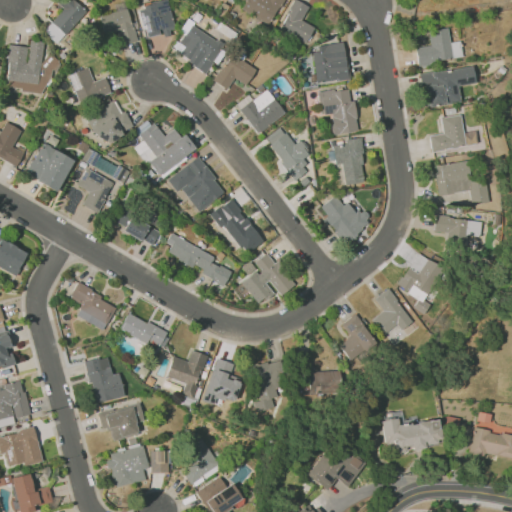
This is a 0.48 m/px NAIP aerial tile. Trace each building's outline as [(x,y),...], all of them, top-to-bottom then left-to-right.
[(56,44),(86,11),(73,0),(59,0),(58,2),(64,8),(42,30),(56,44)] [(174,32),(167,0),(166,0),(136,6),(143,38),(160,34),(161,35),(174,32)] [(280,0),(242,0),(238,9),(270,24),(280,0)] [(305,43),(313,26),(300,21),(307,6),(294,0),(291,0),(278,30),(305,43)] [(104,37),(113,34),(116,46),(136,41),(125,2),(114,4),(117,12),(99,17),(104,37)] [(204,72),(222,45),(190,24),(172,51),(204,72)] [(414,47),(416,64),(462,59),(460,41),(448,42),(447,27),(427,30),(429,45),(414,47)] [(8,45),(4,88),(45,92),(47,69),(58,70),(59,57),(42,56),(43,41),(28,40),(28,46),(8,45)] [(342,42),(310,46),(315,83),(347,79),(342,42)] [(212,81),(225,89),(233,78),(244,85),(255,69),(230,53),(212,81)] [(474,83),(471,66),(420,73),(424,107),(459,102),(457,86),(474,83)] [(109,93),(104,77),(92,81),(87,67),(67,74),(78,104),(109,93)] [(357,131),(353,100),(349,100),(347,88),(317,92),(320,114),(329,113),(332,134),(357,131)] [(257,134),(283,112),(264,89),(238,110),(257,134)] [(85,115),(101,145),(131,129),(115,99),(85,115)] [(431,153),(465,145),(457,113),(438,118),(442,133),(427,136),(431,153)] [(20,130),(5,122),(0,130),(0,158),(15,167),(23,153),(11,146),(20,130)] [(195,150),(183,133),(178,137),(172,128),(162,135),(153,123),(137,134),(142,140),(134,146),(158,178),(195,150)] [(293,180),(307,170),(300,160),(308,154),(298,140),(292,145),(279,127),(263,138),(293,180)] [(343,184),(364,182),(359,139),(331,142),(334,164),(341,164),(343,184)] [(24,174),(56,191),(73,159),(41,142),(24,174)] [(195,156),(166,180),(176,192),(179,189),(198,211),(223,190),(195,156)] [(433,165),(436,195),(468,191),(470,205),(487,203),(485,179),(468,181),(466,161),(433,165)] [(112,182),(85,167),(75,185),(88,192),(81,205),(96,213),(112,182)] [(319,207),(326,216),(323,219),(343,243),(370,221),(359,208),(354,212),(346,202),(342,205),(333,195),(319,207)] [(215,210),(223,221),(220,223),(239,248),(256,235),(228,200),(215,210)] [(152,245),(159,228),(119,212),(114,223),(123,226),(121,232),(152,245)] [(479,236),(480,220),(434,217),(433,232),(446,233),(445,238),(455,239),(454,244),(464,245),(465,235),(479,236)] [(213,256),(172,234),(163,251),(201,271),(199,273),(222,286),(230,271),(211,261),(213,256)] [(0,268),(16,275),(26,249),(0,238),(0,268)] [(395,287),(422,302),(441,267),(414,252),(395,287)] [(293,285),(276,260),(272,263),(265,253),(251,262),(249,260),(240,267),(247,277),(240,282),(255,304),(274,291),(277,296),(293,285)] [(75,316),(102,330),(115,305),(75,284),(68,297),(81,303),(75,316)] [(412,320),(385,288),(372,299),(381,310),(370,320),(382,335),(395,324),(400,330),(412,320)] [(118,330),(162,348),(168,331),(125,313),(118,330)] [(339,324),(348,336),(337,344),(349,361),(374,342),(353,314),(339,324)] [(0,368),(12,364),(6,346),(10,345),(3,326),(0,326),(0,368)] [(204,355),(189,350),(187,361),(171,356),(165,377),(184,383),(181,394),(192,397),(204,355)] [(123,397),(117,372),(110,374),(106,356),(83,361),(93,403),(123,397)] [(246,367),(257,411),(272,407),(270,398),(276,396),(274,388),(284,386),(278,359),(246,367)] [(235,398),(238,381),(228,379),(231,363),(214,360),(207,393),(235,398)] [(339,392),(338,370),(306,372),(306,394),(339,392)] [(28,415),(21,380),(2,384),(3,389),(0,389),(0,426),(14,423),(13,418),(28,415)] [(142,420),(138,403),(97,413),(100,428),(108,427),(111,440),(137,434),(134,422),(142,420)] [(437,419),(398,425),(397,417),(380,420),(385,452),(441,443),(437,419)] [(40,462),(33,428),(0,434),(0,453),(4,453),(7,466),(23,462),(24,465),(40,462)] [(511,458),(511,434),(471,428),(468,451),(511,458)] [(193,460),(179,469),(191,487),(219,468),(202,441),(186,450),(193,460)] [(112,487),(144,480),(142,468),(147,468),(142,445),(105,452),(112,487)] [(321,451),(304,475),(326,490),(334,479),(346,487),(362,464),(338,446),(331,457),(321,451)] [(149,473),(166,472),(165,450),(149,450),(149,473)] [(48,486),(32,490),(29,473),(0,478),(0,484),(11,482),(17,511),(30,511),(35,511),(34,506),(51,503),(48,486)] [(195,490),(208,511),(220,511),(241,500),(231,483),(224,487),(218,476),(195,490)]
